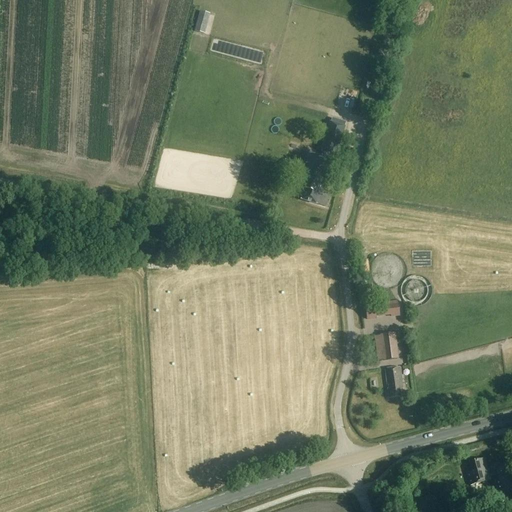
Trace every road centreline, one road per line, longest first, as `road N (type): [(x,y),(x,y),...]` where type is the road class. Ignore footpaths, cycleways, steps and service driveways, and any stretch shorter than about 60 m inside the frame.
road 1 (track): [(340,238),(0,179)]
road 2 (unclassified): [(349,460),(336,413),(352,337),(340,238),(358,143)]
road 3 (secondary): [(188,511),(349,460)]
road 4 (secondary): [(349,460),(511,416)]
road 5 (track): [(394,0),(358,143)]
